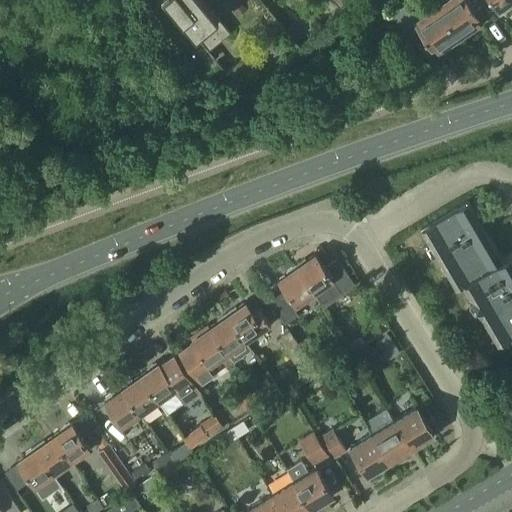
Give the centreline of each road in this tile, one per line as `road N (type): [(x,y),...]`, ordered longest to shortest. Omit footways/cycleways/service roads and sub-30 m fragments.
road 1 (primary): [(511,104),(283,182),(0,298)]
road 2 (residential): [(0,412),(89,346),(291,227),(328,223),(359,238)]
road 3 (residential): [(359,238),(468,417),(471,435),(453,468),(381,511)]
road 4 (residential): [(359,238),(463,179),(495,174),(511,190)]
